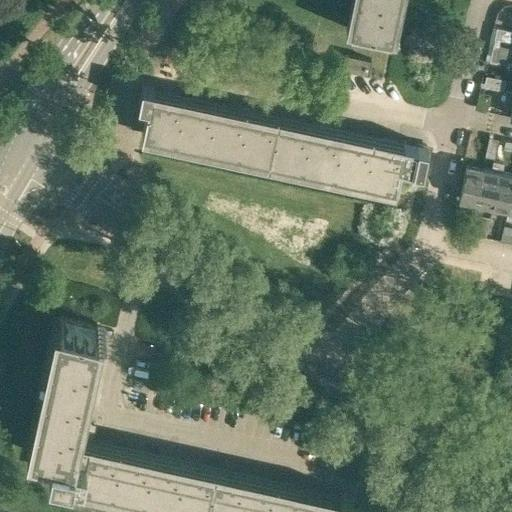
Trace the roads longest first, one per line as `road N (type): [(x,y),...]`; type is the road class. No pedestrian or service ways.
road 1 (residential): [(451,129),(193,85)]
road 2 (residential): [(502,511),(320,368)]
road 3 (residential): [(320,368),(156,237)]
road 4 (residential): [(320,368),(424,245)]
road 5 (tertiary): [(54,134),(138,0)]
road 6 (residential): [(156,237),(141,211),(54,134)]
road 7 (residential): [(34,169),(156,237)]
road 8 (tertiary): [(103,0),(29,112)]
road 9 (residential): [(451,129),(479,0)]
